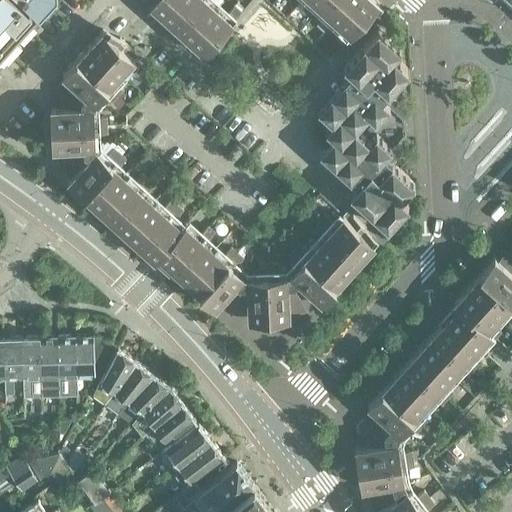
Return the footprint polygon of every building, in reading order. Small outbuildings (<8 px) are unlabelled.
[(0,0),(0,51),(46,0),(0,0)] [(147,0),(206,52),(218,39),(222,42),(238,25),(234,21),(242,12),(235,6),(227,15),(211,0),(210,0),(147,0)] [(313,0),(317,2),(309,11),(320,22),(328,13),(345,28),(337,37),(343,43),(351,34),(355,37),(372,20),(368,16),(380,2),(377,0),(313,0)] [(162,257),(201,292),(216,306),(220,302),(233,313),(249,313),(250,318),(290,316),(290,310),(307,310),(319,297),(322,300),(375,242),(362,230),(365,226),(347,210),(336,223),(327,215),(316,226),(325,235),(310,251),(301,243),(290,255),(299,263),(291,272),(289,272),(276,274),(275,262),(259,263),(260,275),(246,275),(236,266),(244,257),(232,247),(224,255),(207,241),(216,232),(209,226),(209,225),(197,239),(187,230),(174,218),(182,209),(170,199),(162,208),(145,192),(153,184),(142,173),(134,182),(117,167),(125,158),(113,147),(105,156),(95,147),(94,133),(106,132),(105,117),(93,117),(92,104),(94,101),(102,92),(111,101),(122,89),(112,81),(128,64),(137,72),(143,66),(134,57),(137,54),(119,37),(115,41),(102,29),(62,73),(66,77),(55,90),(55,107),(50,107),(52,147),(57,147),(58,164),(71,176),(68,179),(154,258),(158,254),(162,258),(162,257)] [(333,124),(340,116),(356,130),(356,129),(369,115),(376,122),(391,106),(383,100),(410,70),(395,57),(402,50),(379,29),(345,66),(352,73),(318,110),(333,124)] [(320,152),(350,179),(357,186),(350,194),(388,228),(410,204),(402,197),(416,183),(386,156),(393,149),(377,134),(370,142),(356,129),(356,130),(340,116),(333,124),(326,131),(334,138),(320,152)] [(427,511),(425,508),(434,501),(424,489),(415,496),(408,486),(404,479),(402,467),(414,465),(412,450),(400,451),(398,439),(400,432),(408,422),(417,430),(428,419),(419,410),(434,394),(443,402),(453,390),(444,382),(460,366),(469,374),(479,362),(470,354),(479,345),(485,339),(490,332),(495,336),(501,330),(492,322),(507,305),(511,310),(511,256),(506,251),(498,260),(494,256),(455,300),(459,304),(455,308),(451,312),(447,317),(369,403),(373,407),(357,423),(361,446),(356,446),(362,486),(367,485),(369,498),(378,509),(374,511),(427,511)] [(92,330),(74,331),(76,371),(94,370),(93,355),(102,354),(109,338),(92,330)] [(76,371),(74,331),(56,332),(58,392),(76,392),(76,371)] [(22,393),(41,393),(38,332),(20,333),(22,373),(22,393)] [(41,393),(58,392),(56,332),(38,332),(41,393)] [(20,333),(3,333),(4,373),(5,390),(13,390),(12,373),(22,373),(20,333)] [(93,389),(100,393),(107,399),(134,357),(117,344),(93,389)] [(120,408),(151,369),(134,357),(107,399),(120,408)] [(135,419),(168,382),(151,369),(120,408),(135,419)] [(145,432),(182,399),(168,382),(135,419),(145,432)] [(182,399),(145,432),(146,434),(148,432),(151,437),(159,431),(165,439),(194,417),(182,399)] [(71,417),(60,417),(60,431),(64,431),(71,417)] [(171,464),(173,466),(211,438),(197,420),(160,449),(162,452),(162,458),(166,463),(171,464)] [(187,483),(224,455),(211,438),(173,466),(176,469),(175,475),(179,480),(184,480),(187,483)] [(76,448),(67,462),(73,469),(84,456),(76,448)] [(59,450),(43,453),(44,472),(49,471),(59,450)] [(67,462),(59,450),(49,471),(66,484),(77,474),(73,469),(67,462)] [(6,461),(21,483),(35,474),(20,451),(6,461)] [(43,453),(28,456),(39,474),(44,472),(43,453)] [(84,456),(73,469),(77,474),(79,477),(79,476),(92,466),(84,456)] [(193,493),(197,490),(214,511),(216,511),(253,484),(235,460),(199,488),(192,480),(178,491),(187,503),(195,496),(193,493)] [(79,476),(88,488),(101,477),(92,466),(79,476)] [(13,481),(7,472),(0,477),(0,488),(1,490),(13,481)] [(96,499),(106,491),(109,489),(101,477),(88,488),(96,499)] [(253,484),(216,511),(256,511),(268,504),(253,484)] [(95,511),(112,511),(114,511),(119,508),(106,491),(96,499),(90,504),(95,511)] [(49,511),(38,497),(17,511),(49,511)]
